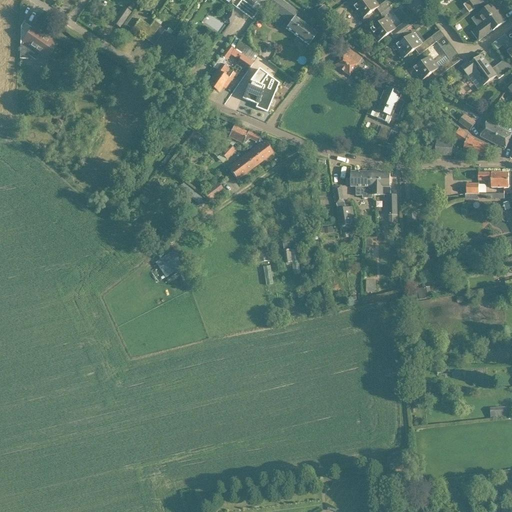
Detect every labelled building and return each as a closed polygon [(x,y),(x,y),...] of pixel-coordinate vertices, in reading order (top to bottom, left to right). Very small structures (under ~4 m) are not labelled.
[(270,0),(267,5),(291,22),(286,29),(308,46),(317,34),(294,17),(297,13),(279,0),(270,0)] [(381,14),(390,7),(394,4),(391,0),(387,0),(379,7),(374,0),(363,0),(354,7),(357,11),(356,12),(363,22),(369,17),(368,16),(377,9),(381,14)] [(469,0),(466,3),(463,5),(469,13),(475,9),(476,9),(486,2),(484,0),(469,0)] [(477,27),(471,31),(474,35),(479,41),(493,31),(506,21),(501,13),(498,15),(491,5),(477,15),(483,23),(477,27)] [(317,10),(322,18),(329,13),(323,6),(317,10)] [(130,13),(123,7),(115,19),(112,23),(119,28),(130,13)] [(393,11),(390,7),(381,14),(383,18),(393,11)] [(140,17),(124,40),(130,44),(137,34),(142,37),(151,25),(140,17)] [(371,30),(374,34),(373,35),(378,42),(380,42),(390,34),(394,40),(411,27),(407,21),(396,29),(387,18),(371,30)] [(151,25),(142,37),(149,42),(160,26),(154,21),(151,25)] [(413,26),(416,30),(423,25),(420,21),(413,26)] [(48,53),(55,43),(32,27),(31,28),(23,23),(21,27),(20,45),(19,59),(28,60),(28,55),(35,60),(40,53),(46,57),(48,53)] [(157,54),(170,35),(164,31),(151,49),(157,54)] [(445,37),(440,31),(421,45),(413,34),(404,39),(396,45),(399,49),(398,50),(404,58),(415,50),(419,56),(437,43),(445,37)] [(164,59),(177,40),(170,35),(157,54),(164,59)] [(445,37),(437,43),(450,60),(438,68),(430,57),(414,69),(417,73),(416,74),(421,82),(433,73),(437,79),(462,60),(450,44),(445,37)] [(509,41),(503,46),(507,51),(508,52),(507,53),(511,58),(511,40),(509,41)] [(240,54),(245,47),(239,42),(234,50),(240,54)] [(226,60),(234,50),(228,46),(221,57),(226,60)] [(342,57),(335,66),(350,76),(359,64),(358,64),(352,60),(356,54),(348,48),(344,54),(342,57)] [(254,63),(240,54),(237,58),(239,60),(236,64),(247,72),(254,63)] [(472,73),(482,86),(496,76),(498,79),(502,76),(495,66),(492,69),(481,55),(471,63),(469,61),(461,68),(468,76),(472,73)] [(215,76),(209,84),(220,91),(224,85),(226,87),(232,78),(233,77),(235,74),(228,70),(222,65),(215,76)] [(267,90),(272,78),(267,75),(267,76),(259,70),(250,82),(251,83),(249,87),(247,86),(242,99),(257,105),(255,108),(267,113),(275,93),(275,92),(274,93),(267,90)] [(373,86),(375,83),(365,77),(358,89),(368,95),(373,86)] [(389,124),(396,107),(395,107),(398,100),(399,100),(401,95),(400,94),(401,92),(398,91),(391,88),(391,91),(386,89),(382,98),(376,96),(376,95),(375,95),(367,115),(368,115),(369,112),(378,115),(377,118),(388,123),(387,124),(389,124)] [(459,122),(470,131),(476,123),(465,115),(459,122)] [(194,118),(188,125),(196,131),(202,124),(194,118)] [(481,137),(505,149),(511,135),(511,134),(488,122),(481,137)] [(228,137),(243,144),(243,143),(245,143),(250,139),(258,143),(260,138),(248,132),(247,133),(233,126),(228,137)] [(465,143),(463,151),(485,158),(489,146),(473,141),(473,139),(465,133),(465,132),(464,131),(464,132),(460,129),(460,128),(453,137),(465,143)] [(392,131),(386,144),(387,144),(394,147),(394,146),(393,146),(398,135),(391,133),(392,131)] [(436,156),(452,157),(453,139),(436,138),(436,156)] [(264,141),(252,151),(255,155),(256,155),(262,162),(273,153),(264,141)] [(236,152),(230,146),(228,144),(220,153),(219,154),(221,155),(227,161),(236,152)] [(255,155),(252,151),(228,170),(237,180),(262,162),(256,155),(255,155)] [(372,196),(373,196),(373,195),(373,188),(372,188),(372,173),(351,172),(351,187),(356,187),(356,196),(362,196),(362,198),(372,199),(372,196)] [(390,188),(390,173),(372,173),(372,188),(373,188),(373,195),(391,196),(391,188),(390,188)] [(492,185),(492,188),(509,188),(509,174),(479,174),(478,181),(485,181),(485,184),(489,184),(489,185),(492,185)] [(214,198),(224,191),(218,183),(209,190),(214,198)] [(183,184),(179,189),(198,205),(202,199),(183,184)] [(467,185),(467,194),(478,194),(479,194),(479,185),(467,185)] [(334,187),(335,193),(336,204),(345,203),(344,199),(343,192),(342,186),(334,187)] [(397,215),(397,195),(391,196),(388,196),(388,216),(397,215)] [(337,210),(339,226),(355,224),(353,207),(337,210)] [(489,245),(491,254),(500,252),(498,243),(489,245)] [(291,250),(283,252),(285,264),(293,263),(291,250)] [(269,261),(268,255),(259,256),(260,263),(269,261)] [(171,259),(158,269),(165,278),(178,269),(171,259)] [(363,281),(363,297),(367,297),(367,293),(376,293),(376,281),(363,281)] [(491,418),(495,418),(507,417),(507,407),(495,408),(491,408),(491,418)] [(475,498),(476,506),(487,504),(486,496),(475,498)]
